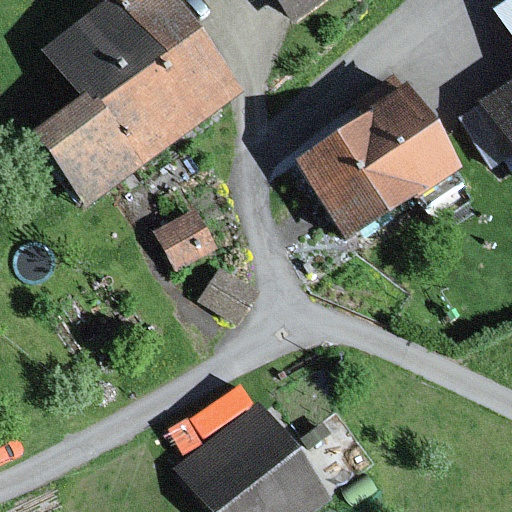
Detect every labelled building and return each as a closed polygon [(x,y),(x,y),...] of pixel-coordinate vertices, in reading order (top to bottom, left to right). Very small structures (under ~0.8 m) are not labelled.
[(76,99),(29,134),(87,211),(242,95),(169,0),(112,0),(42,53),(76,99)] [(273,0),(290,25),(326,0),(273,0)] [(511,38),(511,79),(474,104),(511,163),(511,0),(510,0),(494,11),(511,38)] [(361,117),(292,162),(343,241),(414,196),(426,214),(470,185),(399,76),(353,105),(361,117)] [(195,210),(151,234),(174,276),(218,252),(195,210)] [(259,294),(220,269),(197,304),(237,329),(259,294)] [(258,406),(173,469),(204,511),(320,511),(331,504),(258,406)]
